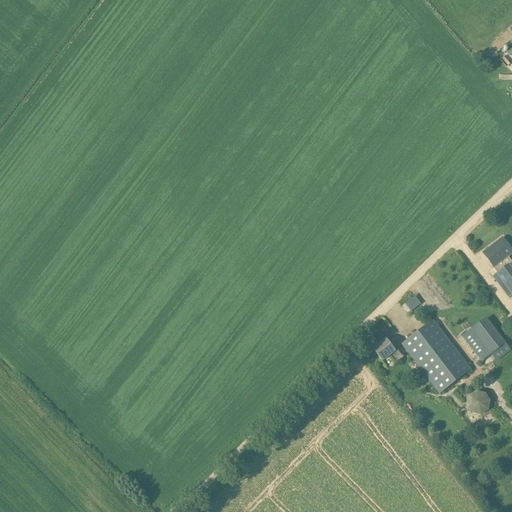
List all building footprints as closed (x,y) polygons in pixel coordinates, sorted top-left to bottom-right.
[(493,246),(484,253),(494,267),(495,266),(499,271),(492,276),(509,299),(509,298),(511,297),(511,296),(511,260),(509,256),(511,253),(511,250),(503,238),(492,245),(493,245),(493,246)] [(404,303),(410,311),(421,303),(414,295),(404,303)] [(434,320),(402,344),(434,385),(431,387),(437,395),(440,393),(471,370),(434,320)] [(487,320),(463,338),(478,357),(481,362),(492,354),(497,361),(510,351),(487,320)] [(386,339),(374,349),(383,361),(390,356),(396,364),(404,358),(397,349),(394,350),(386,339)] [(469,396),(466,406),(471,413),(480,415),(488,411),(490,401),(485,393),(476,391),(469,396)]
